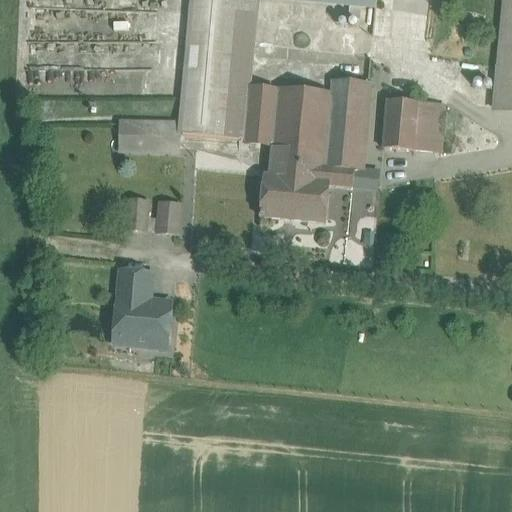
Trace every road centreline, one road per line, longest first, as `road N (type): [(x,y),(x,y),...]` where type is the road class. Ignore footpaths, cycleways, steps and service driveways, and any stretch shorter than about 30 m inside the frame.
road 1 (track): [(511,298),(192,263)]
road 2 (track): [(511,127),(406,66),(408,0)]
